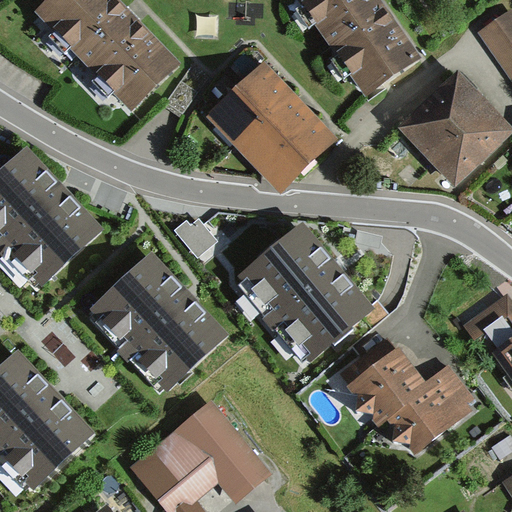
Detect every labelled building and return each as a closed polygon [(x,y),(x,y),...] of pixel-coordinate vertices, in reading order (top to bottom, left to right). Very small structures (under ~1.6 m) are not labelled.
[(107,0),(49,0),(36,12),(127,111),(172,70),(107,0)] [(296,0),(362,91),(411,56),(371,0),(296,0)] [(511,82),(511,19),(507,13),(478,34),(511,82)] [(208,115),(282,189),(337,136),(314,113),(283,81),(263,61),(208,115)] [(400,131),(451,182),(505,129),(454,78),(400,131)] [(106,234),(28,150),(0,175),(0,249),(41,293),(106,234)] [(354,325),(376,308),(303,222),(238,277),(243,282),(239,286),(264,316),(262,318),(273,331),(276,328),(302,359),(308,354),(312,359),(333,342),(337,343),(355,329),(354,325)] [(190,297),(152,256),(87,315),(165,400),(230,340),(190,297)] [(511,296),(510,294),(465,325),(475,339),(481,335),(511,377),(511,296)] [(341,374),(350,386),(348,387),(354,394),(360,395),(357,411),(373,414),(372,420),(378,428),(388,420),(390,423),(394,424),(392,442),(410,444),(410,448),(415,455),(475,411),(471,405),(476,401),(450,366),(426,384),(400,348),(395,352),(387,340),(341,374)] [(60,395),(21,353),(0,371),(0,459),(34,496),(99,437),(60,395)] [(261,472),(206,404),(133,463),(172,511),(201,511),(189,496),(215,474),(232,495),(261,472)] [(511,436),(511,435),(493,447),(501,459),(511,451),(511,436)]
